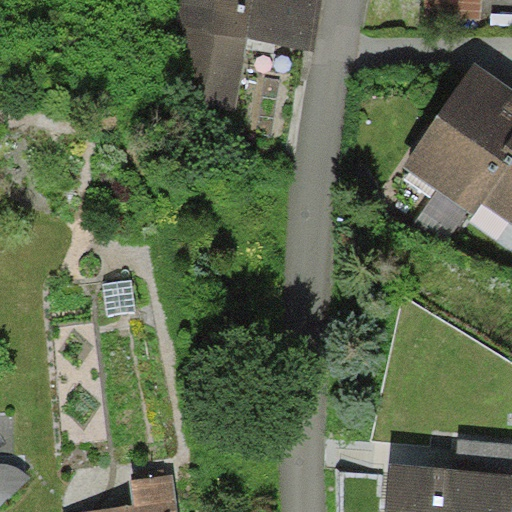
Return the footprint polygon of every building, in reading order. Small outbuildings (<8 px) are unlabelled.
[(312,50),(321,0),(181,0),(177,24),(188,26),(175,97),(235,108),(248,38),(312,50)] [(482,0),(426,0),(425,17),(482,19),(482,0)] [(511,93),(477,70),(407,172),(438,194),(468,215),(476,220),(484,207),(511,166),(511,162),(504,157),(511,145),(511,93)] [(511,162),(511,166),(484,207),(511,225),(511,145),(504,157),(511,162)] [(441,250),(468,215),(438,194),(412,227),(441,250)] [(511,511),(511,447),(462,444),(459,478),(393,473),(390,511),(511,511)] [(136,511),(176,511),(173,482),(139,486),(141,511),(136,511)]
